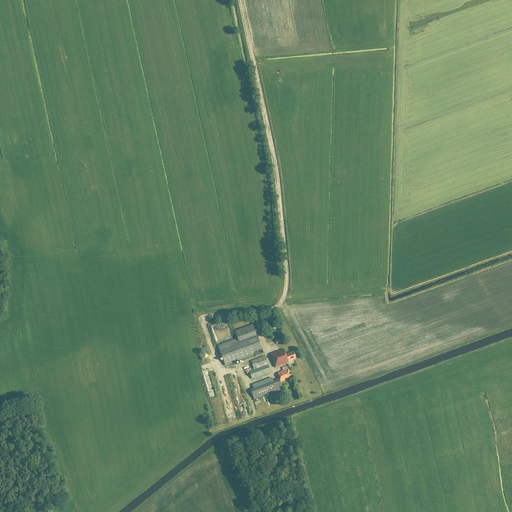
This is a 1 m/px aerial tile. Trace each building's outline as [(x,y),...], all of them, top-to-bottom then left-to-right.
[(272,337),(275,335),(274,331),(276,330),(274,324),(272,325),(270,321),(267,322),(272,337)] [(218,346),(225,367),(255,355),(255,357),(263,354),(258,338),(260,337),(256,324),(235,332),(237,339),(218,346)] [(284,349),(270,355),(275,368),(291,361),(295,359),(293,352),(286,355),(284,349)] [(254,370),(249,372),(252,379),(270,372),(264,357),(251,362),(254,370)] [(288,369),(277,373),(280,382),(291,378),(288,369)] [(273,381),(250,390),(254,400),(276,392),(273,381)] [(280,394),(272,396),(274,403),(282,400),(280,394)]
